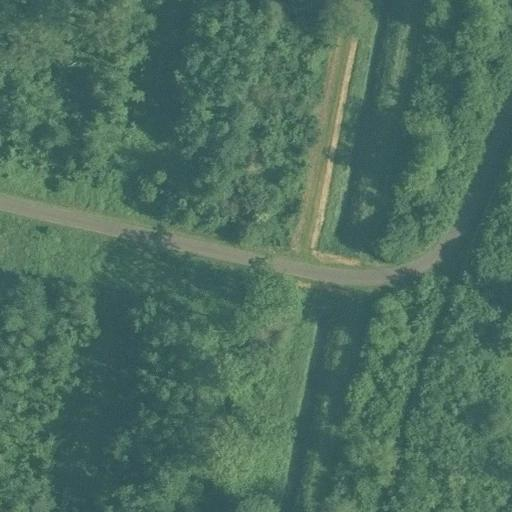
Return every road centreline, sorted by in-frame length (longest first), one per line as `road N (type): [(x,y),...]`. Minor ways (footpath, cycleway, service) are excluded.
road 1 (track): [(312,511),(414,0)]
road 2 (track): [(252,511),(351,0)]
